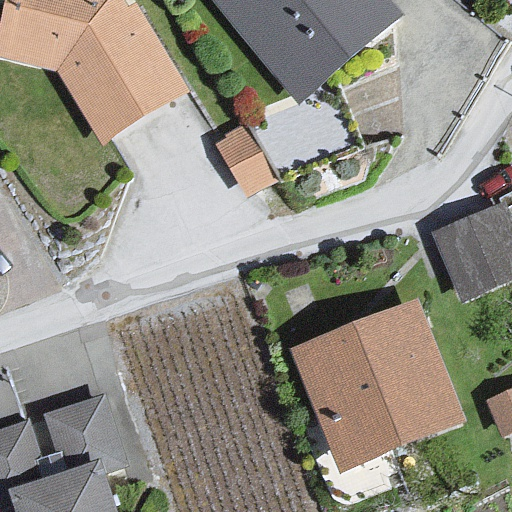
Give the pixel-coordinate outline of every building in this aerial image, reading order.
[(0,0),(0,60),(56,75),(109,151),(192,105),(130,0),(0,0)] [(209,0),(303,100),(404,6),(398,0),(209,0)] [(293,200),(251,135),(233,165),(263,207),(293,200)] [(511,215),(507,199),(430,223),(454,300),(511,282),(511,215)] [(410,284),(282,336),(337,468),(464,415),(410,284)] [(511,387),(485,398),(503,441),(511,436),(511,387)] [(18,416),(0,422),(0,510),(20,510),(20,511),(121,511),(107,474),(124,467),(95,390),(35,412),(60,479),(44,485),(18,416)]
